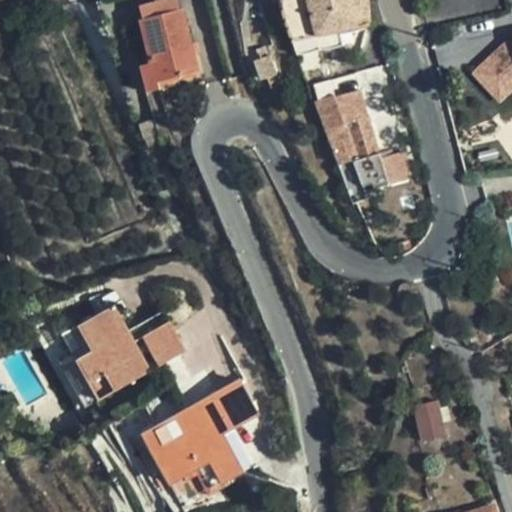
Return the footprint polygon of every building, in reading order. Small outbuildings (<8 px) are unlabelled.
[(179,5),(178,0),(157,0),(141,4),(144,14),(179,5)] [(280,0),(283,17),(291,37),(367,21),(365,0),(280,0)] [(199,67),(184,4),(179,5),(144,14),(140,15),(151,60),(141,62),(148,89),(159,86),(157,78),(199,67)] [(511,38),(501,41),(488,51),(494,60),(484,67),(495,82),(511,69),(511,68),(511,38)] [(261,73),(254,42),(242,44),(248,74),(261,73)] [(511,68),(511,69),(495,82),(484,67),(494,60),(488,51),(484,45),(461,65),(488,100),(511,80),(511,68)] [(313,97),(333,153),(374,141),(366,114),(346,119),(339,115),(332,92),(313,97)] [(151,369),(115,304),(79,324),(92,347),(78,355),(101,396),(151,369)] [(186,349),(170,320),(145,334),(161,363),(186,349)] [(226,432),(236,426),(259,414),(240,378),(148,427),(175,476),(211,457),(224,481),(246,470),(226,432)] [(450,433),(441,399),(418,404),(427,439),(450,433)] [(256,464),(236,426),(226,432),(246,470),(256,464)] [(175,476),(148,427),(138,432),(164,481),(175,476)] [(500,511),(497,503),(468,511),(500,511)]
